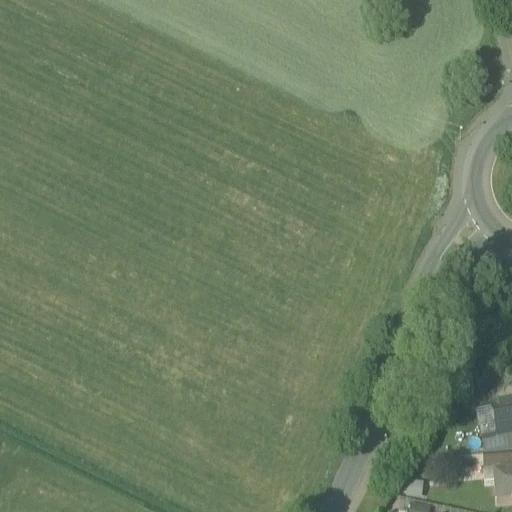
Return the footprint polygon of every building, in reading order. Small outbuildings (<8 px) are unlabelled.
[(486,398),(501,377),(490,370),(475,390),(486,398)] [(511,410),(496,414),(501,440),(502,445),(511,443),(511,410)] [(486,443),(490,460),(511,458),(511,443),(502,445),(501,440),(486,443)] [(487,460),(488,477),(511,474),(511,458),(490,460),(487,460)] [(511,487),(499,488),(501,510),(511,508),(511,487)]
